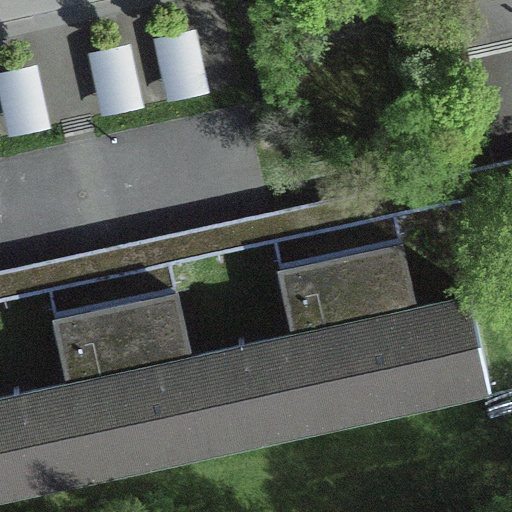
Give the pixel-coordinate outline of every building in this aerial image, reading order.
[(192,31),(151,40),(164,103),(206,94),(192,31)] [(127,45),(85,54),(99,118),(140,109),(127,45)] [(34,66),(0,73),(0,111),(5,138),(47,129),(34,66)] [(0,302),(47,292),(52,319),(173,292),(167,266),(272,243),(278,270),(400,243),(393,216),(511,190),(511,157),(0,270),(0,302)] [(414,305),(400,243),(278,270),(275,270),(289,331),(293,330),(294,335),(243,347),(241,340),(236,341),(238,348),(186,360),(185,355),(189,354),(175,292),(173,292),(52,319),(50,319),(64,381),(68,380),(69,384),(17,396),(16,389),(11,390),(12,397),(0,399),(0,489),(32,483),(33,488),(36,487),(35,482),(116,464),(117,469),(120,468),(119,464),(173,452),(174,456),(176,456),(175,451),(256,434),(257,439),(262,438),(260,433),(341,415),(342,419),(344,419),(343,415),(398,403),(399,407),(401,406),(400,402),(481,385),(482,390),(486,389),(465,291),(461,292),(462,299),(411,311),(410,306),(414,305)]
